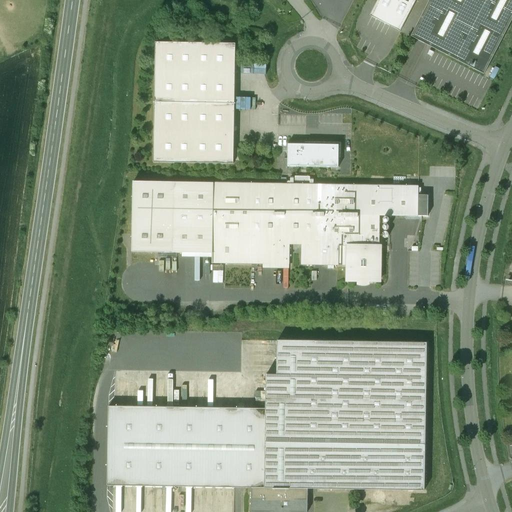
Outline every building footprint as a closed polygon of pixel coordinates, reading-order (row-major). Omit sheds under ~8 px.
[(400,31),(416,0),(378,0),(370,16),(400,31)] [(511,19),(511,0),(430,0),(411,38),(484,75),(511,19)] [(236,44),(156,43),(154,163),(233,164),(236,44)] [(341,155),(341,143),(318,143),(318,145),(287,145),(287,167),(338,168),(338,155),(341,155)] [(418,187),(133,182),(132,252),(211,253),(211,263),(289,265),(290,245),(301,245),(301,265),(348,266),(348,282),(379,282),(380,216),(428,217),(428,196),(418,196),(418,187)] [(265,409),(109,406),(107,485),(251,488),(251,511),(259,511),(307,511),(308,490),(424,492),(427,344),(278,341),(277,375),(266,375),(265,409)]
